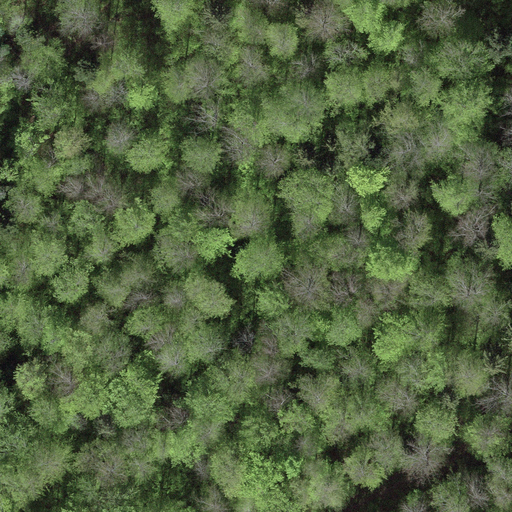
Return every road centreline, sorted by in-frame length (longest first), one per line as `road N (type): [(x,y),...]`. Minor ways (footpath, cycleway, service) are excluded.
road 1 (track): [(318,511),(511,420)]
road 2 (track): [(0,159),(114,0)]
